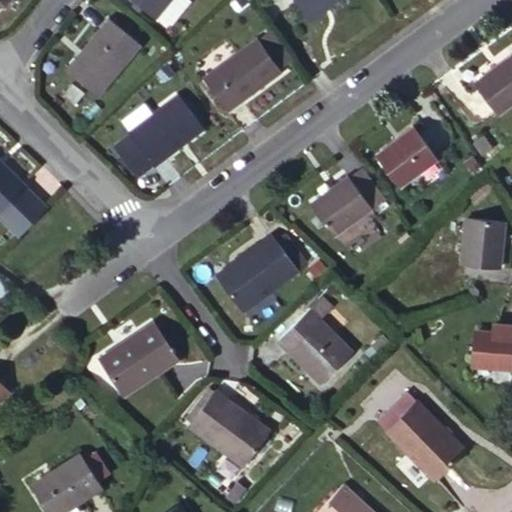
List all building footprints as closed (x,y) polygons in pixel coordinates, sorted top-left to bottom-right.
[(0,0),(0,16),(16,0),(0,0)] [(120,0),(118,2),(156,31),(159,27),(172,36),(190,12),(177,2),(178,0),(120,0)] [(301,14),(317,0),(295,0),(293,2),(301,14)] [(357,7),(351,0),(317,0),(301,14),(314,32),(335,15),(339,20),(357,7)] [(281,73),(294,61),(269,27),(253,39),(281,73)] [(101,29),(60,84),(96,111),(136,56),(101,29)] [(230,116),(281,73),(253,39),(201,82),(230,116)] [(510,127),(511,125),(511,82),(489,99),(510,127)] [(171,94),(125,135),(126,137),(110,148),(121,162),(136,151),(151,169),(152,170),(200,130),(171,94)] [(428,144),(392,174),(413,203),(452,175),(428,144)] [(136,151),(121,162),(136,181),(151,169),(136,151)] [(0,229),(10,239),(37,214),(15,191),(15,190),(0,174),(0,229)] [(364,198),(330,224),(353,255),(388,228),(364,198)] [(511,240),(485,236),(479,282),(511,286),(511,240)] [(215,282),(239,319),(307,274),(287,241),(274,250),(270,244),(215,282)] [(310,310),(267,357),(310,399),(342,364),(308,332),(320,318),(310,310)] [(146,325),(94,360),(120,398),(172,363),(146,325)] [(491,347),(488,384),(511,386),(511,342),(508,343),(507,349),(491,347)] [(0,370),(0,400),(15,386),(0,370)] [(184,429),(192,435),(219,400),(212,394),(184,429)] [(219,400),(192,435),(244,476),(273,441),(219,400)] [(415,422),(383,451),(430,500),(461,471),(415,422)] [(93,444),(43,478),(64,509),(114,475),(93,444)] [(365,511),(348,496),(333,511),(365,511)]
